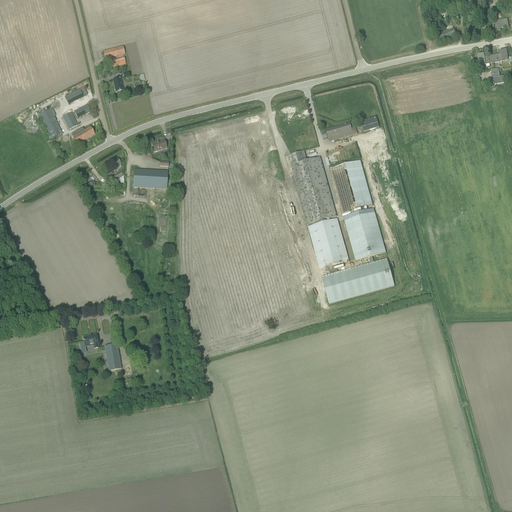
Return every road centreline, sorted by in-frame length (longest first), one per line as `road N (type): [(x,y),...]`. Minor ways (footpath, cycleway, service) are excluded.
road 1 (unclassified): [(108,144),(175,118),(511,39)]
road 2 (unclassified): [(108,144),(74,0)]
road 3 (unclassified): [(0,211),(108,144)]
